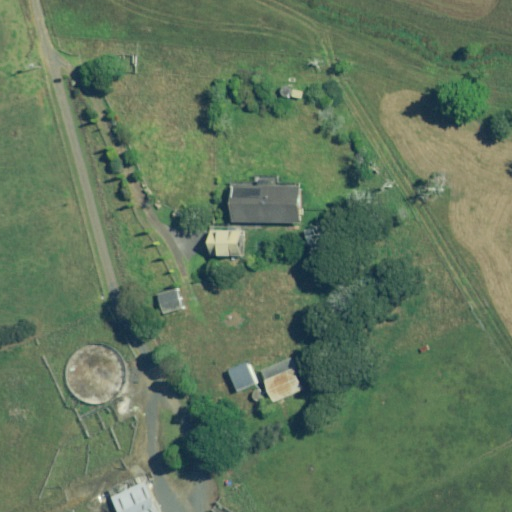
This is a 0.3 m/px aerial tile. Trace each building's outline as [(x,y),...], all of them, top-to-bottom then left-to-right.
[(305,91),(284,89),(283,97),(305,99),(305,91)] [(277,188),(277,179),(264,179),(264,187),(236,186),(235,223),(303,224),(304,188),(277,188)] [(245,258),(245,232),(214,231),(214,258),(245,258)] [(186,309),(180,290),(161,296),(167,315),(186,309)] [(308,391),(295,358),(264,371),(278,403),(308,391)] [(260,385),(251,364),(232,372),(241,392),(260,385)] [(266,391),(256,390),(255,401),(266,402),(266,391)] [(133,489),(129,482),(110,492),(120,511),(160,511),(146,482),(133,489)]
